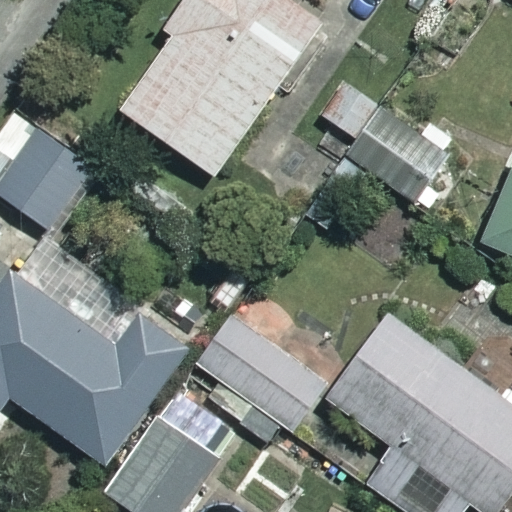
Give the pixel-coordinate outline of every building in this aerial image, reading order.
[(328,34),(280,0),(201,0),(171,43),(179,49),(128,121),(220,187),(328,34)] [(98,179),(26,120),(0,150),(0,197),(50,239),(98,179)] [(443,157),(392,121),(354,174),(404,210),(443,157)] [(511,197),(489,253),(511,262),(511,197)] [(238,275),(187,239),(143,300),(194,336),(238,275)] [(122,360),(16,283),(0,305),(0,432),(16,410),(109,477),(194,360),(147,326),(122,360)] [(329,390),(238,325),(206,370),(297,435),(329,390)] [(511,511),(511,411),(511,412),(397,326),(337,406),(403,455),(378,488),(410,511),(511,511)] [(192,511),(222,470),(165,431),(115,504),(125,511),(192,511)]
